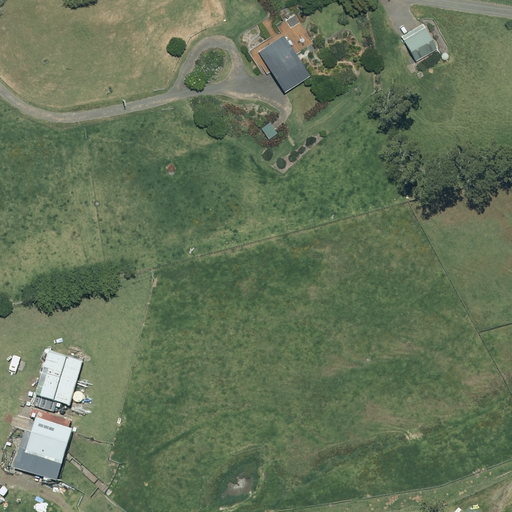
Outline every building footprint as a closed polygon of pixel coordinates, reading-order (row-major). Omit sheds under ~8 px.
[(422,25),(400,38),(414,62),(436,49),(422,25)] [(308,77),(290,47),(293,45),(289,40),(287,42),(283,36),(256,53),(282,94),(308,77)] [(277,134),(270,124),(262,130),(269,140),(277,134)] [(36,396),(33,406),(54,412),(57,401),(69,405),(82,362),(47,352),(34,395),(36,396)] [(35,417),(24,451),(61,463),(71,429),(35,417)]
